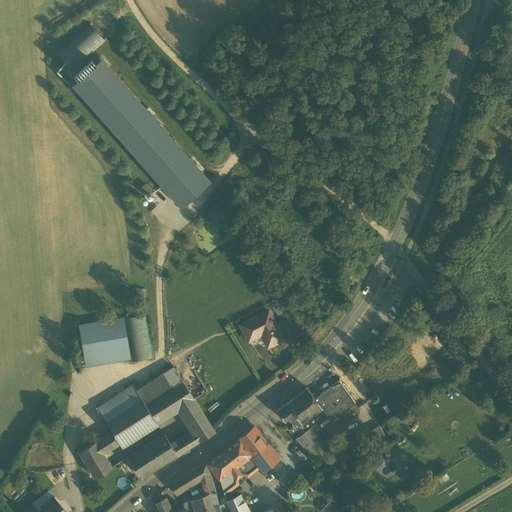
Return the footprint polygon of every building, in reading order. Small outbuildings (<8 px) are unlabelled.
[(57,54),(73,70),(92,52),(76,36),(57,54)] [(72,74),(78,80),(96,64),(91,58),(72,74)] [(72,85),(181,206),(209,181),(101,60),(96,64),(78,80),(72,85)] [(268,310),(241,324),(248,339),(261,333),(267,346),(282,338),(268,310)] [(145,313),(124,317),(131,360),(153,357),(145,313)] [(123,318),(77,325),(84,367),(130,360),(123,318)] [(174,368),(137,391),(146,406),(183,382),(174,368)] [(339,381),(315,399),(322,409),(328,417),(330,420),(355,403),(339,381)] [(137,391),(133,385),(98,408),(112,432),(119,443),(120,445),(178,408),(193,398),(183,382),(146,406),(137,391)] [(307,388),(291,400),(296,406),(291,410),(294,414),(301,424),(322,409),(315,399),(307,388)] [(215,431),(193,398),(178,408),(193,432),(200,441),(215,431)] [(296,406),(291,400),(286,403),(291,410),(296,406)] [(286,403),(276,411),(285,421),(288,419),(294,414),(291,410),(286,403)] [(322,409),(301,424),(306,431),(309,428),(316,423),(317,425),(328,417),(322,409)] [(301,424),(294,414),(288,419),(295,428),(301,424)] [(309,428),(313,433),(319,428),(317,425),(316,423),(309,428)] [(301,424),(295,428),(301,435),(306,431),(301,424)] [(378,426),(367,433),(374,444),(385,437),(378,426)] [(282,465),(254,427),(239,439),(251,454),(250,454),(259,466),(267,476),(282,465)] [(314,437),(316,436),(313,433),(309,428),(306,431),(301,435),(295,439),(309,454),(312,452),(320,446),(320,445),(314,437)] [(112,432),(95,442),(102,454),(119,443),(112,432)] [(193,432),(174,444),(180,453),(200,441),(193,432)] [(164,434),(128,456),(142,478),(177,455),(171,446),(164,434)] [(314,437),(320,445),(322,444),(316,436),(314,437)] [(239,439),(207,463),(214,472),(219,478),(231,469),(235,466),(250,454),(251,454),(239,439)] [(95,442),(95,441),(79,451),(96,478),(111,468),(102,454),(95,442)] [(180,453),(174,444),(171,446),(177,455),(180,453)] [(320,446),(312,452),(314,455),(322,448),(320,446)] [(250,454),(235,466),(241,473),(247,475),(259,466),(250,454)] [(207,463),(206,462),(205,462),(177,479),(170,484),(176,495),(200,481),(202,480),(202,483),(205,494),(215,492),(209,473),(214,472),(207,463)] [(235,466),(231,469),(236,477),(241,473),(235,466)] [(231,469),(219,478),(224,493),(223,493),(224,493),(236,483),(236,477),(231,469)] [(31,503),(34,506),(38,511),(42,511),(43,511),(41,509),(53,499),(55,497),(48,490),(31,503)] [(205,494),(191,499),(191,500),(194,511),(201,509),(202,510),(211,507),(211,506),(217,505),(218,504),(215,492),(205,494)] [(247,511),(240,495),(226,501),(227,503),(231,511),(247,511)] [(184,509),(172,511),(169,511),(165,498),(155,503),(160,511),(186,511),(185,508),(184,509)] [(43,511),(42,511),(38,511),(34,506),(27,511),(63,511),(53,499),(41,509),(43,511)] [(183,503),(184,509),(185,508),(186,511),(190,511),(194,511),(191,500),(183,503)]
